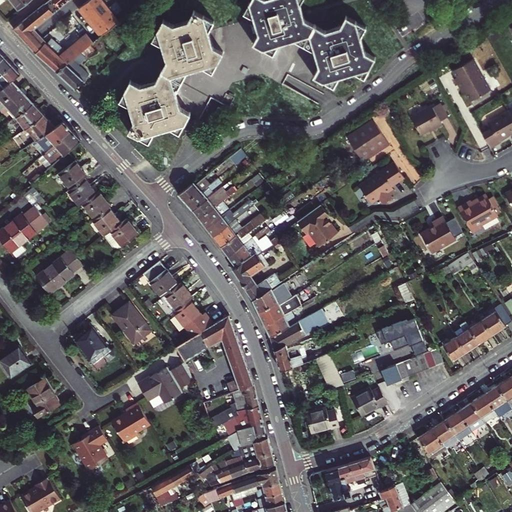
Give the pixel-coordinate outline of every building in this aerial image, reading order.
[(11,0),(10,1),(14,6),(18,11),(26,4),(30,0),(11,0)] [(21,37),(30,30),(68,0),(46,0),(33,11),(13,27),(21,37)] [(112,27),(124,16),(119,11),(115,5),(109,9),(101,0),(86,0),(79,6),(91,21),(102,35),(112,27)] [(359,37),(365,25),(344,16),(339,25),(325,30),(303,18),(298,3),(299,0),(248,0),(242,12),(252,17),(257,32),(251,43),(274,54),(279,44),(292,39),(313,50),(318,67),(313,77),(334,87),(339,76),(356,71),(364,76),(375,57),(364,52),(359,37)] [(171,25),(161,19),(151,40),(161,46),(165,59),(153,81),(137,85),(128,80),(117,102),(128,108),(132,121),(127,131),(147,142),(152,132),(166,128),(177,134),(189,112),(178,107),(173,92),(185,70),(200,67),(211,72),(221,53),(212,47),(206,30),(211,20),(192,10),(186,20),(171,25)] [(105,39),(115,31),(112,27),(102,35),(93,42),(57,71),(66,80),(75,88),(95,67),(86,57),(107,41),(105,39)] [(30,30),(21,37),(30,47),(39,39),(30,30)] [(44,45),(39,39),(30,47),(36,53),(57,71),(93,42),(85,31),(81,35),(82,37),(63,53),(50,40),(44,45)] [(0,75),(12,65),(3,56),(0,59),(0,75)] [(490,91),(470,58),(450,69),(455,77),(452,79),(460,93),(463,92),(466,97),(469,102),(490,91)] [(0,89),(13,79),(20,74),(12,65),(0,75),(0,78),(0,79),(0,78),(0,89)] [(17,95),(22,91),(17,85),(13,79),(0,89),(0,104),(3,102),(5,104),(17,95)] [(32,102),(22,91),(17,95),(5,104),(9,109),(16,116),(21,113),(32,102)] [(16,116),(24,129),(26,127),(32,123),(43,113),(37,106),(33,102),(32,102),(21,113),(16,116)] [(434,106),(412,118),(423,135),(433,129),(444,123),(443,122),(450,117),(441,103),(434,107),(434,106)] [(5,113),(11,119),(16,116),(9,109),(5,113)] [(33,142),(34,141),(54,127),(49,120),(43,113),(32,123),(26,127),(24,129),(33,142)] [(511,135),(511,116),(510,113),(490,124),(493,131),(484,136),(492,151),(503,144),(503,141),(511,135)] [(389,142),(373,120),(348,137),(363,159),(382,146),(383,147),(386,144),(389,142)] [(45,153),(71,130),(67,125),(63,121),(54,127),(34,141),(33,142),(32,143),(36,147),(38,145),(45,153)] [(43,154),(52,165),(54,163),(55,163),(69,150),(81,139),(76,134),(71,130),(45,153),(43,154)] [(36,147),(43,154),(45,153),(38,145),(36,147)] [(236,165),(249,156),(243,149),(231,158),(236,165)] [(86,176),(89,174),(85,168),(80,163),(69,150),(55,163),(54,163),(73,186),(86,176)] [(39,158),(48,169),(52,165),(43,154),(39,158)] [(405,177),(394,162),(359,185),(370,203),(378,198),(382,204),(391,198),(387,192),(393,188),(392,185),(398,181),(405,177)] [(30,181),(32,184),(40,177),(37,174),(30,181)] [(86,202),(99,191),(92,184),(86,176),(73,186),(71,188),(84,203),(86,202)] [(206,178),(198,185),(194,181),(179,194),(186,202),(202,190),(203,191),(208,187),(211,185),(206,178)] [(202,190),(186,202),(193,210),(209,198),(215,193),(213,191),(223,183),(219,178),(214,182),(211,185),(208,187),(203,191),(202,190)] [(226,190),(233,184),(231,182),(224,187),(226,190)] [(25,195),(34,206),(37,203),(45,197),(36,186),(25,195)] [(193,210),(200,219),(215,207),(222,202),(237,191),(233,187),(227,192),(226,190),(224,187),(219,190),(215,193),(209,198),(193,210)] [(97,216),(111,205),(113,204),(107,196),(101,189),(99,191),(86,202),(97,216)] [(465,205),(459,208),(471,232),(482,226),(480,224),(498,215),(487,195),(478,200),(478,202),(473,204),(471,201),(465,205)] [(222,202),(215,207),(200,219),(203,223),(207,227),(229,211),(222,202)] [(210,232),(213,236),(237,219),(255,206),(252,202),(234,216),(230,211),(229,211),(207,227),(210,232)] [(52,221),(37,203),(34,206),(25,214),(23,211),(0,228),(0,235),(5,242),(18,258),(27,251),(23,245),(52,221)] [(331,215),(323,203),(300,220),(308,232),(310,230),(321,245),(339,231),(334,224),(329,217),(331,215)] [(94,219),(105,234),(123,220),(117,213),(111,205),(97,216),(94,219)] [(237,219),(213,236),(217,241),(221,246),(236,236),(239,234),(243,238),(244,237),(256,229),(267,221),(262,215),(243,228),(237,219)] [(430,227),(420,232),(432,253),(456,239),(454,237),(462,232),(453,216),(445,221),(442,215),(431,221),(431,222),(430,223),(428,224),(430,227)] [(123,220),(105,234),(114,245),(117,246),(119,246),(122,245),(124,244),(141,231),(135,223),(129,216),(123,220)] [(236,236),(221,246),(228,256),(244,245),(253,238),(256,236),(258,240),(259,239),(264,236),(260,232),(245,243),(242,239),(243,238),(239,234),(236,236)] [(372,236),(376,244),(382,241),(378,233),(372,236)] [(258,255),(272,245),(270,241),(264,246),(259,239),(258,240),(256,236),(253,238),(244,245),(228,256),(236,265),(251,254),(252,256),(257,253),(258,255)] [(271,242),(277,251),(283,247),(277,238),(271,242)] [(384,257),(389,254),(385,246),(379,248),(384,257)] [(487,258),(481,248),(471,253),(478,264),(487,258)] [(84,263),(72,249),(38,275),(45,284),(51,292),(77,273),(76,270),(84,263)] [(241,282),(253,274),(265,266),(258,255),(257,253),(252,256),(236,266),(233,269),(237,275),(241,282)] [(448,267),(450,270),(454,275),(466,267),(472,275),(478,271),(468,255),(448,267)] [(162,296),(165,294),(179,283),(160,260),(144,273),(162,296)] [(448,267),(447,265),(439,270),(442,275),(450,270),(448,267)] [(249,294),(253,300),(272,287),(282,281),(275,271),(258,283),(257,281),(246,289),(249,294)] [(257,281),(253,274),(241,282),(246,289),(257,281)] [(165,294),(177,309),(191,299),(194,296),(188,288),(182,280),(179,283),(165,294)] [(399,286),(406,302),(414,298),(407,282),(399,286)] [(272,287),(253,300),(256,306),(260,315),(281,304),(287,301),(291,298),(294,297),(284,283),(273,290),(272,287)] [(177,309),(165,294),(162,296),(175,311),(177,309)] [(294,297),(291,298),(287,301),(281,304),(260,315),(262,319),(265,325),(286,314),(292,310),(302,304),(298,295),(296,296),(294,297)] [(191,299),(175,311),(181,318),(176,322),(183,330),(187,326),(193,334),(215,322),(207,312),(204,315),(197,306),(191,299)] [(152,330),(128,301),(121,307),(114,313),(137,342),(152,330)] [(501,307),(482,319),(492,334),(502,328),(511,322),(501,307)] [(288,349),(301,344),(300,341),(307,337),(305,332),(328,320),(321,309),(301,320),(298,322),(291,325),(281,330),(287,342),(286,343),(288,349)] [(291,325),(298,322),(292,310),(286,314),(265,325),(268,330),(271,336),(281,330),(291,325)] [(243,386),(253,382),(229,314),(215,322),(193,334),(177,344),(185,359),(221,338),(235,378),(226,381),(230,391),(233,390),(241,387),(243,386)] [(377,330),(382,343),(390,340),(394,349),(410,343),(410,344),(411,344),(423,339),(415,318),(408,320),(407,318),(377,330)] [(492,334),(482,319),(470,327),(479,342),(486,338),(492,334)] [(109,345),(94,326),(86,333),(78,339),(93,357),(109,345)] [(470,327),(456,336),(466,351),(473,347),(479,342),(470,327)] [(287,342),(281,330),(271,336),(273,342),(275,349),(286,343),(287,342)] [(466,351),(456,336),(442,345),(452,360),(459,355),(466,351)] [(411,344),(416,356),(423,353),(428,351),(423,339),(411,344)] [(280,369),(309,359),(305,346),(302,346),(301,344),(288,349),(286,343),(275,349),(274,349),(277,360),(280,369)] [(27,352),(21,344),(3,357),(14,374),(33,361),(27,352)] [(443,362),(437,348),(430,351),(435,364),(443,362)] [(331,388),(344,383),(330,351),(322,354),(316,356),(331,388)] [(435,364),(430,351),(428,351),(423,353),(429,367),(435,364)] [(423,353),(416,356),(422,370),(425,368),(429,367),(423,353)] [(416,356),(410,359),(415,372),(422,370),(416,356)] [(415,372),(410,359),(402,362),(407,375),(415,372)] [(167,367),(143,381),(139,384),(149,401),(159,395),(165,403),(183,392),(180,388),(194,379),(186,361),(170,371),(167,367)] [(402,362),(395,365),(400,378),(407,375),(402,362)] [(395,365),(387,367),(393,381),(400,378),(395,365)] [(393,381),(387,367),(381,370),(387,383),(390,382),(393,381)] [(344,383),(344,384),(357,379),(354,371),(341,376),(344,383)] [(496,385),(506,400),(511,395),(511,381),(509,376),(503,381),(496,385)] [(54,390),(46,377),(30,388),(40,404),(36,406),(42,415),(62,402),(54,390)] [(241,387),(233,390),(235,402),(230,405),(231,407),(210,420),(213,427),(224,421),(232,416),(235,414),(239,412),(241,410),(244,409),(244,407),(258,404),(255,392),(253,382),(243,386),(241,387)] [(490,388),(485,392),(494,407),(506,400),(496,385),(490,388)] [(372,392),(370,389),(351,399),(361,415),(369,410),(378,406),(379,408),(387,403),(379,388),(372,392)] [(471,401),(481,417),(494,407),(485,392),(478,397),(471,401)] [(503,409),(510,405),(506,400),(494,407),(500,415),(505,412),(503,409)] [(138,429),(150,422),(137,401),(127,407),(129,408),(127,410),(136,426),(124,433),(127,439),(139,432),(138,429)] [(458,410),(468,425),(481,417),(471,401),(464,406),(458,410)] [(225,424),(230,433),(244,425),(262,420),(260,411),(258,404),(244,407),(244,409),(241,410),(239,412),(235,414),(232,416),(224,421),(225,424)] [(326,407),(305,413),(311,434),(321,431),(331,428),(332,429),(340,427),(335,410),(327,412),(326,407)] [(493,419),(500,415),(494,407),(481,417),(484,422),(492,417),(493,419)] [(136,426),(127,410),(121,414),(114,418),(124,433),(136,426)] [(451,414),(445,418),(455,433),(468,425),(458,410),(451,414)] [(481,417),(468,425),(471,430),(484,422),(481,417)] [(432,427),(442,442),(455,433),(445,418),(439,423),(432,427)] [(240,443),(266,435),(263,426),(262,420),(244,425),(230,433),(232,438),(230,439),(234,447),(241,445),(240,443)] [(107,439),(98,424),(83,434),(85,436),(71,445),(74,449),(77,454),(81,452),(91,469),(109,458),(100,443),(107,439)] [(468,425),(455,433),(459,439),(471,430),(468,425)] [(442,442),(432,427),(426,431),(419,435),(429,452),(443,443),(442,442)] [(445,447),(459,439),(455,433),(442,442),(443,443),(445,447)] [(249,470),(275,462),(271,448),(267,435),(266,435),(240,443),(241,445),(242,449),(243,451),(245,458),(249,470)] [(171,450),(178,446),(174,440),(167,444),(171,450)] [(443,443),(429,452),(433,457),(446,449),(445,447),(443,443)] [(229,463),(233,475),(237,474),(246,471),(249,470),(245,458),(243,451),(242,449),(232,452),(234,457),(227,460),(229,463)] [(209,453),(203,457),(206,462),(212,458),(209,453)] [(221,479),(233,475),(229,463),(227,460),(227,458),(223,460),(221,455),(212,463),(198,474),(205,485),(221,479)] [(376,466),(373,455),(371,457),(326,469),(331,484),(336,499),(346,496),(353,493),(351,487),(349,487),(347,482),(346,477),(377,467),(376,466)] [(498,471),(505,466),(500,458),(493,463),(498,471)] [(190,475),(194,473),(196,472),(191,462),(179,469),(184,479),(190,475)] [(410,462),(397,467),(400,474),(413,470),(410,462)] [(258,494),(262,507),(285,500),(283,495),(281,485),(277,473),(276,466),(248,475),(215,486),(203,490),(204,492),(199,496),(206,506),(210,502),(209,500),(231,492),(235,503),(243,501),(241,496),(244,495),(245,500),(246,500),(246,498),(258,494)] [(347,482),(379,472),(377,467),(346,477),(347,482)] [(480,473),(485,481),(494,474),(488,467),(480,473)] [(432,484),(439,481),(433,468),(426,471),(432,484)] [(179,469),(152,484),(156,493),(165,493),(170,503),(180,497),(173,485),(184,479),(179,469)] [(58,493),(46,472),(35,478),(37,480),(34,482),(34,484),(31,486),(30,484),(24,487),(19,490),(30,510),(58,493)] [(481,483),(485,481),(480,473),(476,476),(481,483)] [(511,479),(508,474),(501,479),(505,486),(511,481),(511,479)] [(438,511),(457,500),(442,479),(431,487),(411,501),(418,511),(438,511)] [(487,486),(492,494),(501,488),(496,481),(487,486)] [(403,482),(396,485),(403,506),(407,504),(410,502),(403,482)] [(475,493),(481,489),(477,484),(472,488),(475,493)] [(396,485),(384,488),(380,490),(382,497),(387,496),(389,504),(392,510),(403,506),(396,485)] [(380,507),(384,506),(389,504),(387,496),(382,497),(378,499),(380,507)] [(17,511),(9,497),(0,502),(0,511),(17,511)] [(260,508),(261,511),(287,511),(287,508),(285,500),(262,507),(260,508)] [(457,500),(438,511),(448,511),(460,504),(457,500)]
